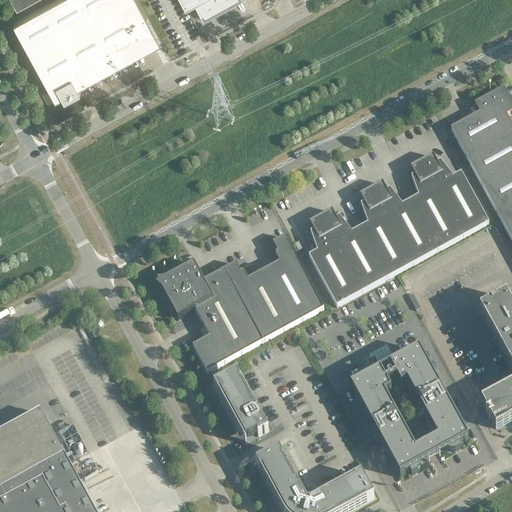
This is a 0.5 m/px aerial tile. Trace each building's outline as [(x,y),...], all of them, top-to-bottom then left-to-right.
[(78,87),(142,52),(128,27),(147,17),(137,0),(55,0),(14,23),(47,83),(56,78),(59,83),(56,84),(65,100),(81,91),(78,87)] [(182,0),(186,7),(195,2),(204,18),(237,0),(182,0)] [(511,127),(507,118),(511,115),(511,105),(504,90),(474,106),(479,115),(451,131),(511,242),(511,127)] [(433,158),(421,164),(410,170),(415,177),(411,179),(418,198),(402,207),(390,191),(387,193),(382,185),(360,197),(364,205),(360,207),(367,225),(359,230),(351,234),(340,218),(336,220),(332,213),(309,225),(313,233),(310,235),(317,253),(308,258),(336,309),(489,225),(461,174),(452,179),(441,163),(437,165),(433,158)] [(279,265),(264,273),(248,281),(245,275),(242,277),(236,266),(204,283),(194,266),(167,281),(165,282),(163,282),(161,282),(160,283),(157,283),(156,287),(158,289),(159,290),(160,291),(162,293),(163,294),(164,295),(165,297),(174,315),(178,321),(195,312),(210,339),(193,348),(207,375),(324,311),(284,239),(273,246),(279,257),(276,258),(279,265)] [(511,308),(506,298),(496,304),(495,303),(495,304),(491,307),(491,306),(490,306),(491,307),(480,313),(511,371),(511,386),(481,403),(487,414),(486,414),(486,415),(488,414),(490,418),(489,419),(489,420),(490,419),(496,430),(511,421),(511,308)] [(440,391),(441,391),(419,351),(390,367),(391,369),(386,372),(381,374),(380,372),(351,389),(373,428),(379,439),(400,479),(410,474),(411,476),(415,475),(417,473),(418,472),(419,470),(420,469),(420,468),(434,460),(448,452),(449,453),(451,453),(453,453),(455,452),(457,451),(461,450),(459,447),(469,441),(447,402),(446,402),(440,391)] [(214,387),(222,402),(245,445),(269,432),(237,374),(214,387)] [(94,511),(64,458),(40,414),(0,435),(0,511),(94,511)] [(60,432),(68,427),(65,421),(57,426),(60,432)] [(73,461),(87,453),(73,427),(59,435),(73,461)] [(350,511),(374,499),(361,476),(320,498),(318,494),(306,491),(302,493),(279,452),(256,464),(282,511),(350,511)]
